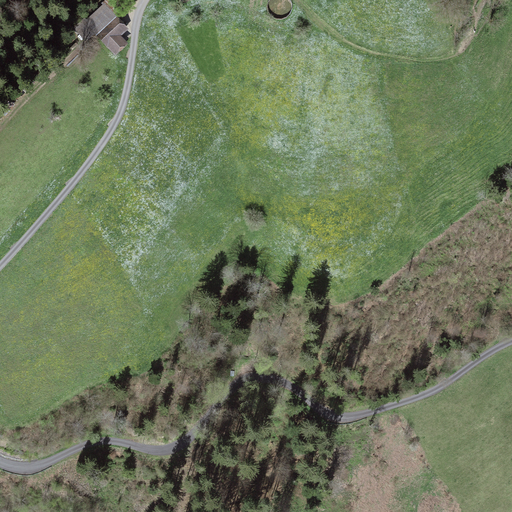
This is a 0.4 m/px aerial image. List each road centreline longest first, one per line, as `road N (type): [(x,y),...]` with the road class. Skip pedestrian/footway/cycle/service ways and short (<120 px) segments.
road 1 (track): [(511,340),(430,391),(354,415),(332,414),(285,383),(253,377),(227,392),(177,446),(103,440),(32,467),(0,461)]
road 2 (track): [(0,265),(115,120),(144,0)]
